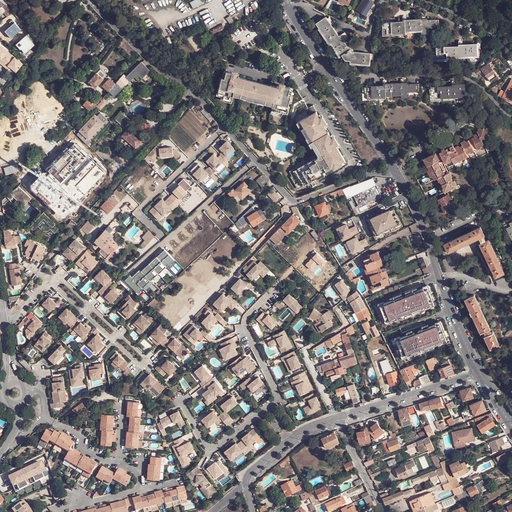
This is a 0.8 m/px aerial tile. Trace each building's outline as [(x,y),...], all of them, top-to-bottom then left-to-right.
[(368,0),(364,0),(358,9),(369,17),(372,13),(371,12),(372,10),(370,9),(371,7),(372,8),(375,3),(370,0),(370,1),(368,0)] [(9,6),(6,3),(5,4),(4,5),(0,9),(0,16),(6,10),(9,6)] [(9,6),(6,10),(14,19),(17,16),(9,6)] [(317,23),(330,44),(332,43),(341,57),(343,55),(346,60),(351,61),(351,63),(370,65),(371,53),(354,51),(354,52),(352,52),(345,41),(349,39),(345,32),(339,36),(326,17),(317,23)] [(386,34),(406,34),(406,32),(412,32),(411,30),(421,30),(421,33),(428,33),(427,27),(439,27),(439,20),(421,20),(421,19),(406,20),(406,22),(382,23),(382,28),(386,28),(386,34)] [(212,24),(208,27),(213,35),(224,28),(222,24),(215,28),(212,24)] [(122,40),(119,44),(130,55),(135,51),(124,39),(122,40)] [(13,53),(1,44),(0,45),(0,57),(2,59),(0,62),(4,65),(13,53)] [(436,59),(461,58),(462,56),(477,55),(477,44),(462,44),(462,46),(436,47),(436,59)] [(24,63),(13,53),(4,65),(7,67),(9,65),(13,68),(17,71),(24,63)] [(150,69),(152,66),(146,60),(144,62),(143,62),(131,73),(135,77),(136,76),(140,81),(143,78),(151,70),(150,69)] [(488,63),(481,68),(490,81),(498,76),(494,70),(493,70),(488,63)] [(101,69),(97,73),(104,79),(107,75),(101,69)] [(232,95),(233,92),(273,102),(272,105),(271,107),(274,107),(274,110),(282,113),(287,114),(289,106),(287,106),(290,95),(287,95),(289,87),(283,86),(282,88),(277,86),(269,84),(269,85),(245,79),(245,78),(237,76),(231,74),(231,72),(226,71),(224,78),(221,78),(218,88),(217,88),(215,95),(220,97),(228,99),(229,96),(232,96),(232,95)] [(104,79),(97,73),(95,75),(92,79),(89,82),(96,88),(104,79)] [(131,81),(135,77),(131,73),(127,77),(124,74),(121,78),(119,80),(116,83),(123,89),(124,87),(126,90),(133,84),(131,81)] [(502,96),(511,100),(511,99),(511,77),(504,92),(500,91),(498,97),(501,98),(502,96)] [(109,91),(116,84),(113,82),(109,78),(103,85),(109,91)] [(115,96),(123,89),(116,83),(116,84),(109,91),(114,96),(115,96)] [(419,91),(419,84),(401,85),(401,83),(393,84),(392,84),(386,84),(386,86),(362,87),(362,93),(366,93),(367,99),(386,97),(386,96),(392,96),(391,95),(401,95),(401,98),(407,98),(407,91),(419,91)] [(430,98),(455,98),(455,96),(465,95),(464,84),(455,84),(455,86),(429,87),(430,98)] [(273,102),(233,92),(232,95),(272,105),(273,102)] [(108,102),(103,97),(95,104),(97,106),(96,106),(99,108),(101,110),(108,102)] [(84,105),(91,111),(96,106),(97,106),(95,104),(90,99),(84,105)] [(274,107),(271,107),(270,113),(281,116),(282,113),(274,110),(274,107)] [(122,111),(115,118),(127,129),(134,122),(122,111)] [(84,141),(88,145),(93,141),(90,138),(110,116),(107,114),(105,116),(101,112),(97,116),(83,131),(82,130),(78,134),(84,141)] [(318,116),(315,112),(298,121),(302,128),(304,127),(312,141),(312,140),(321,154),(318,156),(317,156),(318,157),(315,159),(314,158),(297,169),(295,167),(288,171),(291,176),(290,177),(295,187),(304,182),(305,184),(316,178),(316,176),(323,172),(320,168),(324,166),(325,168),(330,164),(332,166),(344,159),(336,146),(330,137),(324,126),(318,116)] [(320,115),(318,116),(324,126),(326,125),(320,115)] [(136,135),(129,129),(123,135),(136,147),(142,141),(141,140),(144,137),(152,129),(146,123),(138,131),(139,132),(136,135)] [(302,128),(301,129),(309,143),(310,142),(312,141),(304,127),(302,128)] [(487,140),(491,138),(485,127),(482,128),(481,127),(479,128),(479,130),(478,131),(479,134),(478,135),(477,133),(475,134),(475,136),(473,138),(479,149),(482,147),(482,146),(485,144),(483,141),(486,139),(487,140)] [(333,135),(330,137),(336,146),(339,145),(333,135)] [(447,173),(451,171),(495,149),(491,138),(487,140),(486,139),(483,141),(485,144),(482,146),(482,147),(479,149),(473,138),(470,139),(475,151),(472,153),(471,152),(468,154),(469,156),(455,163),(453,160),(447,163),(440,152),(438,153),(441,159),(440,160),(442,164),(440,165),(443,170),(444,169),(447,173)] [(475,151),(470,139),(466,140),(466,139),(462,141),(463,144),(461,145),(459,144),(456,146),(453,142),(452,141),(450,142),(449,143),(450,144),(448,148),(447,148),(446,149),(445,147),(443,149),(443,150),(440,152),(447,163),(453,160),(455,163),(469,156),(468,154),(471,152),(472,153),(475,151)] [(312,141),(310,142),(318,156),(321,154),(312,140),(312,141)] [(224,152),(221,155),(222,155),(228,162),(231,159),(228,156),(235,149),(228,142),(221,149),(224,152)] [(156,147),(147,156),(151,159),(155,155),(157,156),(161,155),(162,157),(175,155),(178,159),(182,156),(176,150),(174,150),(173,147),(160,149),(157,146),(156,147)] [(443,189),(445,192),(458,185),(456,180),(454,180),(452,176),(453,176),(451,171),(447,173),(444,169),(443,170),(440,165),(442,164),(440,160),(441,159),(438,153),(437,152),(424,159),(429,169),(428,170),(431,177),(433,176),(435,180),(438,178),(440,182),(441,181),(444,188),(443,189)] [(219,158),(215,154),(208,161),(212,166),(209,169),(214,174),(218,171),(216,170),(223,163),(228,168),(231,165),(228,162),(222,155),(219,158)] [(346,162),(344,159),(332,166),(334,169),(346,162)] [(206,171),(199,164),(191,171),(205,185),(213,178),(206,171)] [(209,169),(209,168),(206,171),(213,178),(216,181),(219,178),(214,174),(209,169)] [(62,191),(72,180),(60,170),(51,181),(62,191)] [(257,181),(262,187),(268,182),(269,180),(264,175),(257,181)] [(177,202),(179,205),(183,201),(182,199),(188,193),(187,191),(192,187),(185,179),(179,184),(180,185),(174,192),(175,193),(171,196),(177,202)] [(248,186),(245,182),(236,191),(234,190),(229,195),(233,199),(234,198),(239,203),(251,192),(247,187),(248,186)] [(354,195),(377,185),(376,184),(362,190),(354,193),(353,194),(354,195)] [(377,185),(354,195),(359,208),(376,200),(382,197),(377,185)] [(3,201),(4,207),(5,206),(9,210),(16,203),(16,202),(18,200),(24,206),(31,199),(19,186),(7,197),(3,201)] [(273,188),(268,193),(275,201),(280,196),(273,188)] [(113,194),(111,196),(118,203),(120,201),(113,194)] [(442,207),(445,214),(457,207),(456,205),(457,204),(456,202),(454,202),(453,199),(454,198),(453,196),(451,196),(450,194),(438,200),(440,203),(441,203),(442,206),(442,207)] [(111,196),(104,204),(111,210),(118,203),(111,196)] [(177,202),(171,196),(166,202),(163,199),(150,211),(159,220),(172,208),(171,207),(177,202)] [(179,205),(177,202),(171,207),(172,208),(174,210),(179,205)] [(330,213),(325,203),(316,206),(320,217),(330,213)] [(104,204),(102,206),(109,212),(111,210),(104,204)] [(252,207),(238,220),(243,226),(251,221),(254,226),(263,220),(261,217),(264,215),(261,209),(256,212),(252,207)] [(286,209),(291,218),(294,214),(294,213),(292,208),(286,209)] [(62,227),(45,212),(43,214),(31,227),(35,230),(39,226),(45,232),(50,231),(52,230),(56,234),(62,227)] [(375,233),(378,239),(383,236),(382,235),(385,233),(386,235),(390,233),(389,231),(392,230),(398,227),(398,228),(402,226),(395,212),(385,217),(385,216),(373,222),(378,231),(375,233)] [(283,226),(288,232),(289,233),(301,222),(299,220),(296,216),(294,214),(291,218),(283,226)] [(511,217),(503,221),(505,225),(504,225),(508,234),(509,233),(511,238),(511,217)] [(95,227),(88,221),(81,229),(85,232),(88,235),(95,227)] [(358,233),(356,227),(349,230),(346,225),(337,230),(343,241),(358,233)] [(273,236),(279,241),(288,232),(283,226),(273,236)] [(444,243),(448,252),(479,238),(484,235),(485,235),(480,226),(444,243)] [(96,241),(103,248),(112,239),(114,237),(107,230),(106,230),(96,241)] [(147,231),(136,242),(143,248),(153,237),(147,231)] [(17,244),(16,235),(6,237),(8,245),(17,244)] [(121,236),(115,242),(118,245),(124,239),(121,236)] [(359,242),(357,238),(348,242),(353,254),(362,249),(362,248),(369,245),(365,239),(359,242)] [(45,248),(32,241),(28,239),(25,245),(29,246),(27,250),(26,252),(27,253),(34,256),(33,257),(39,259),(40,257),(45,248)] [(84,246),(76,239),(65,252),(71,256),(73,254),(76,257),(83,249),(82,248),(84,246)] [(113,252),(118,245),(115,242),(112,239),(103,248),(103,249),(109,255),(113,252)] [(496,277),(505,273),(489,239),(486,240),(481,242),(480,243),(496,277)] [(106,258),(109,255),(103,249),(100,252),(106,258)] [(90,254),(87,251),(76,263),(83,269),(87,265),(92,270),(98,263),(95,259),(95,258),(91,254),(90,254)] [(366,274),(373,290),(390,284),(388,277),(389,277),(386,269),(383,271),(381,266),(384,264),(382,257),(380,258),(378,251),(360,258),(366,272),(366,274)] [(71,256),(65,252),(64,253),(72,261),(76,257),(73,254),(71,256)] [(116,254),(113,252),(109,255),(106,258),(109,260),(111,257),(112,258),(116,254)] [(148,263),(150,264),(158,257),(156,256),(148,263)] [(158,257),(150,264),(159,274),(167,267),(158,257)] [(271,271),(261,261),(258,264),(255,262),(245,272),(254,280),(260,274),(264,270),(268,275),(271,271)] [(18,269),(17,263),(10,264),(14,286),(24,284),(21,268),(18,269)] [(140,270),(142,271),(150,264),(148,263),(140,270)] [(150,264),(142,271),(151,282),(159,274),(150,264)] [(396,266),(386,269),(389,277),(399,273),(396,266)] [(106,290),(113,283),(110,280),(112,278),(103,270),(96,277),(105,285),(101,289),(99,292),(102,295),(106,290)] [(132,277),(134,278),(142,271),(140,270),(132,277)] [(142,271),(134,278),(143,289),(151,282),(142,271)] [(345,274),(354,285),(357,277),(366,274),(366,272),(364,273),(357,276),(353,277),(348,272),(345,274)] [(255,286),(245,277),(242,280),(241,279),(232,288),(239,294),(247,285),(252,290),(255,286)] [(179,283),(176,279),(168,286),(172,290),(179,283)] [(344,300),(348,298),(353,294),(342,280),(336,285),(343,295),(341,297),(344,300)] [(341,297),(343,295),(336,285),(333,286),(341,297)] [(423,287),(424,288),(425,290),(429,289),(431,294),(432,293),(429,285),(423,287)] [(431,294),(429,289),(425,290),(424,288),(418,290),(407,295),(406,295),(407,296),(403,297),(403,296),(391,301),(385,303),(384,303),(385,304),(381,306),(382,310),(385,317),(387,321),(391,320),(391,321),(392,321),(398,319),(425,309),(427,308),(431,306),(430,304),(434,303),(431,294)] [(113,289),(109,293),(106,290),(102,295),(105,298),(106,297),(109,300),(112,303),(119,295),(113,289)] [(348,298),(357,313),(366,307),(362,299),(356,292),(353,294),(348,298)] [(170,302),(172,298),(161,293),(157,296),(170,302)] [(239,303),(230,294),(227,297),(224,293),(214,303),(222,310),(228,305),(231,301),(236,306),(239,303)] [(289,294),(284,299),(288,303),(297,313),(303,307),(289,294)] [(475,320),(484,316),(474,295),(465,299),(475,320)] [(58,306),(63,301),(60,299),(56,303),(49,296),(43,303),(52,311),(57,305),(58,306)] [(137,304),(131,298),(121,310),(130,318),(137,311),(134,308),(137,304)] [(150,309),(158,302),(156,298),(147,306),(150,309)] [(236,306),(231,301),(228,305),(230,308),(233,310),(236,306)] [(286,305),(282,301),(277,306),(281,310),(286,305)] [(366,307),(357,313),(360,321),(366,318),(370,316),(366,307)] [(77,320),(78,320),(74,316),(75,315),(67,308),(59,316),(62,319),(63,318),(68,322),(67,323),(71,327),(77,320)] [(333,318),(329,311),(322,314),(313,309),(309,317),(315,320),(317,319),(318,322),(322,329),(326,327),(326,326),(324,323),(328,321),(333,318)] [(425,311),(425,309),(398,319),(399,321),(425,311)] [(130,318),(121,310),(119,311),(128,320),(130,318)] [(228,323),(218,314),(216,316),(209,310),(205,314),(208,316),(203,322),(209,329),(218,319),(225,326),(228,323)] [(155,321),(147,313),(143,317),(142,315),(135,322),(140,327),(139,329),(138,330),(142,334),(155,321)] [(284,323),(274,314),(271,317),(269,315),(267,317),(263,313),(257,320),(261,324),(264,321),(267,324),(272,329),(278,324),(281,326),(284,323)] [(41,325),(43,322),(36,315),(32,320),(30,318),(25,323),(29,327),(31,328),(27,333),(27,337),(30,339),(36,332),(35,332),(41,325)] [(475,320),(481,333),(483,332),(491,349),(500,345),(494,331),(492,332),(484,316),(475,320)] [(83,338),(90,331),(86,327),(81,322),(80,323),(77,320),(71,327),(68,331),(71,334),(73,332),(74,330),(83,338)] [(368,322),(367,320),(362,323),(365,329),(369,328),(372,327),(372,326),(374,325),(374,326),(375,325),(373,321),(370,322),(370,321),(368,322)] [(441,324),(444,332),(445,331),(441,321),(436,323),(436,324),(437,324),(437,325),(441,324)] [(401,339),(397,341),(399,345),(403,354),(403,356),(407,354),(408,357),(409,357),(415,354),(434,346),(440,343),(444,342),(443,340),(447,339),(444,332),(441,324),(437,325),(437,324),(436,324),(429,327),(423,329),(419,331),(419,332),(415,334),(415,333),(413,333),(408,335),(401,338),(401,339)] [(213,338),(204,329),(201,333),(194,325),(184,335),(194,344),(203,334),(206,337),(211,341),(213,338)] [(355,332),(352,325),(347,328),(348,332),(349,335),(355,332)] [(374,337),(380,335),(375,325),(374,326),(372,327),(369,328),(371,333),(374,337)] [(163,346),(168,340),(166,338),(167,337),(164,334),(167,332),(161,326),(152,335),(155,338),(153,340),(159,345),(161,344),(163,346)] [(74,330),(73,332),(82,340),(83,338),(74,330)] [(293,348),(285,330),(279,333),(280,337),(275,339),(272,341),(273,344),(279,342),(283,352),(293,348)] [(329,346),(334,344),(341,340),(338,333),(325,341),(328,347),(329,346)] [(45,350),(52,341),(43,334),(36,343),(45,350)] [(101,337),(98,334),(89,343),(97,352),(104,344),(101,341),(99,339),(100,338),(101,337)] [(176,338),(175,339),(172,337),(168,340),(163,346),(166,349),(168,348),(169,346),(174,350),(175,349),(181,355),(183,352),(186,355),(190,352),(176,338)] [(236,346),(232,338),(221,344),(223,347),(220,349),(225,360),(237,354),(234,347),(236,346)] [(273,344),(272,341),(268,342),(271,348),(278,344),(282,353),(283,352),(279,342),(273,344)] [(328,347),(325,341),(315,347),(317,350),(324,346),(325,348),(328,347)] [(346,347),(349,354),(354,353),(352,347),(351,342),(345,344),(346,347)] [(63,354),(67,350),(62,345),(55,352),(51,357),(50,358),(56,364),(64,355),(63,354)] [(434,346),(415,354),(416,356),(435,348),(434,346)] [(175,349),(174,350),(175,352),(183,359),(186,355),(183,352),(181,355),(175,349)] [(294,351),(281,357),(283,361),(284,361),(288,359),(293,370),(301,366),(294,351)] [(127,366),(129,364),(116,352),(110,358),(114,361),(112,364),(116,368),(118,365),(123,370),(127,366)] [(341,362),(341,364),(344,363),(349,361),(353,360),(353,362),(354,364),(357,363),(354,353),(349,354),(340,358),(341,362)] [(243,360),(240,357),(230,365),(239,375),(243,372),(246,369),(249,373),(256,367),(249,358),(249,359),(247,356),(243,360)] [(177,366),(168,357),(162,363),(161,362),(157,366),(163,372),(167,368),(171,372),(177,366)] [(288,359),(284,361),(289,371),(293,370),(288,359)] [(317,366),(320,372),(337,367),(337,368),(342,366),(341,364),(341,362),(336,363),(335,360),(317,366)] [(455,373),(449,360),(446,361),(446,362),(444,363),(445,367),(440,369),(443,377),(449,375),(449,376),(455,373)] [(84,382),(82,363),(76,365),(76,368),(70,369),(72,384),(84,382)] [(105,373),(104,363),(100,364),(101,366),(96,367),(90,367),(92,381),(98,380),(97,377),(102,377),(101,374),(105,373)] [(224,392),(203,365),(195,371),(203,381),(200,383),(203,386),(207,391),(202,394),(207,400),(209,399),(211,402),(217,398),(216,395),(219,393),(220,395),(224,392)] [(337,368),(336,368),(336,369),(338,374),(341,373),(341,375),(344,374),(343,369),(342,366),(337,368)] [(400,370),(402,373),(406,382),(415,378),(409,366),(400,370)] [(153,376),(146,369),(137,379),(144,385),(145,384),(147,383),(155,390),(161,383),(154,378),(153,379),(152,377),(153,376)] [(338,374),(336,369),(327,372),(327,375),(328,377),(332,376),(338,374)] [(305,371),(293,377),(295,380),(292,382),(294,386),(296,385),(301,395),(313,389),(305,371)] [(400,382),(397,371),(387,374),(391,385),(400,382)] [(422,382),(423,385),(431,382),(427,374),(424,375),(419,377),(420,380),(422,382)] [(54,400),(66,396),(64,377),(53,378),(54,382),(53,382),(54,390),(53,391),(54,396),(54,399),(54,400)] [(253,381),(250,377),(240,385),(243,389),(248,385),(253,391),(264,383),(259,377),(253,381)] [(155,390),(147,383),(145,384),(153,391),(155,390)] [(352,398),(358,396),(354,384),(348,385),(352,398)] [(347,392),(344,393),(346,400),(352,398),(348,385),(345,386),(347,392)] [(347,392),(345,386),(336,390),(338,395),(344,393),(347,392)] [(465,401),(475,398),(471,388),(461,392),(465,401)] [(226,411),(223,413),(231,423),(234,421),(229,415),(227,412),(231,409),(238,403),(233,396),(221,405),(226,411)] [(323,408),(317,396),(309,400),(311,404),(312,406),(311,407),(310,405),(304,408),(308,415),(323,408)] [(488,411),(484,400),(472,405),(474,411),(476,416),(488,411)] [(139,447),(141,417),(138,417),(140,402),(129,401),(128,405),(125,405),(125,411),(128,412),(127,419),(130,419),(130,427),(127,427),(127,431),(128,431),(127,446),(139,447)] [(442,401),(431,405),(432,408),(432,409),(433,409),(444,406),(442,401)] [(448,404),(448,405),(450,410),(453,408),(457,408),(458,407),(455,401),(448,404)] [(87,407),(83,402),(77,407),(80,411),(81,412),(87,407)] [(421,411),(432,408),(431,405),(431,403),(422,405),(419,406),(421,411)] [(214,410),(202,419),(208,427),(216,421),(218,424),(222,421),(214,410)] [(161,422),(158,424),(163,436),(167,434),(164,427),(162,424),(169,420),(170,423),(174,421),(175,423),(177,421),(181,429),(186,426),(179,411),(160,420),(161,422)] [(412,419),(409,411),(401,413),(403,422),(412,419)] [(113,434),(115,414),(102,413),(101,429),(103,429),(102,444),(112,445),(113,441),(115,441),(116,434),(113,434)] [(231,423),(223,413),(220,416),(227,426),(231,423)] [(499,423),(493,413),(490,414),(497,425),(499,423)] [(490,414),(479,418),(481,421),(482,422),(479,425),(483,432),(497,425),(490,414)] [(414,424),(412,419),(403,422),(405,427),(414,424)] [(371,425),(368,427),(371,434),(372,433),(375,438),(378,436),(378,435),(384,431),(379,423),(373,427),(371,425)] [(426,427),(430,437),(436,435),(431,426),(426,427)] [(371,434),(368,427),(365,428),(365,430),(358,432),(360,441),(367,439),(368,441),(371,440),(370,434),(371,434)] [(475,437),(473,427),(459,430),(460,433),(454,435),(456,445),(463,443),(462,440),(475,437)] [(244,439),(241,442),(248,452),(252,449),(249,446),(252,443),(260,437),(254,429),(242,438),(244,439)] [(91,475),(97,464),(84,456),(83,458),(79,456),(81,453),(75,450),(73,453),(70,450),(74,443),(71,441),(72,438),(69,436),(69,437),(62,434),(63,432),(59,431),(58,434),(51,430),(50,433),(46,431),(41,440),(47,443),(49,441),(69,452),(65,460),(91,475)] [(340,442),(335,432),(329,434),(327,436),(328,438),(324,440),(328,448),(340,442)] [(173,446),(181,463),(188,460),(185,454),(194,450),(190,441),(185,443),(182,437),(174,441),(176,444),(173,446)] [(393,439),(388,441),(392,451),(402,447),(398,437),(393,439)] [(430,438),(425,440),(426,443),(429,452),(436,450),(430,438)] [(500,446),(506,444),(503,438),(490,442),(494,452),(501,449),(500,446)] [(392,451),(388,441),(384,442),(383,442),(387,453),(392,451)] [(248,452),(241,442),(237,444),(236,443),(225,451),(232,460),(243,451),(245,454),(248,452)] [(497,457),(499,461),(508,457),(509,457),(508,456),(506,453),(497,457)] [(439,457),(438,455),(434,457),(439,468),(443,466),(442,462),(439,457)] [(161,480),(162,457),(149,456),(148,459),(152,459),(151,463),(149,463),(148,479),(161,480)] [(290,461),(287,458),(280,464),(282,467),(290,461)] [(396,464),(393,459),(386,462),(388,467),(396,464)] [(216,462),(205,470),(213,480),(216,478),(223,472),(226,476),(229,473),(219,460),(216,463),(216,462)] [(345,464),(348,471),(357,467),(353,460),(345,464)] [(41,461),(8,476),(13,487),(16,492),(48,477),(45,472),(41,461)] [(446,462),(442,464),(443,466),(444,467),(450,480),(452,485),(456,484),(446,462)] [(456,476),(467,472),(466,472),(462,463),(462,462),(461,463),(457,464),(453,467),(452,467),(456,476)] [(409,464),(396,469),(400,479),(413,474),(409,464)] [(126,487),(131,478),(128,476),(129,473),(126,471),(126,472),(119,469),(117,472),(114,470),(113,473),(102,467),(96,478),(103,482),(104,481),(110,484),(113,479),(126,487)] [(200,472),(196,467),(189,473),(193,478),(190,481),(193,485),(197,482),(201,483),(203,486),(204,485),(208,490),(204,493),(208,498),(217,492),(202,473),(200,472)] [(443,467),(414,480),(416,483),(431,477),(433,481),(441,478),(442,481),(448,479),(443,467)] [(372,479),(381,475),(379,471),(370,476),(372,479)] [(223,472),(216,478),(218,481),(226,476),(223,472)] [(292,482),(282,487),(287,497),(298,492),(292,482)] [(485,491),(483,487),(481,484),(481,483),(468,488),(469,489),(471,494),(473,496),(485,491)] [(166,505),(188,499),(184,487),(177,489),(177,491),(173,492),(173,489),(166,491),(167,493),(163,494),(162,492),(155,493),(154,492),(151,493),(151,494),(144,496),(143,495),(140,496),(140,497),(133,499),(136,511),(165,504),(166,505)] [(320,500),(330,495),(329,493),(326,488),(323,490),(319,492),(317,493),(320,500)] [(464,491),(463,492),(463,493),(465,497),(467,499),(473,496),(471,494),(469,489),(468,488),(466,489),(466,490),(464,491)] [(413,495),(411,489),(404,492),(403,490),(390,495),(384,498),(387,505),(413,495)] [(42,502),(37,492),(29,495),(34,505),(42,502)] [(410,501),(414,511),(415,511),(418,511),(437,503),(432,492),(410,501)] [(343,506),(339,499),(329,504),(332,511),(343,506)] [(128,511),(125,501),(107,506),(106,505),(100,507),(100,508),(96,509),(96,508),(92,509),(91,507),(88,508),(89,511),(84,511),(77,511),(73,511),(128,511)] [(368,504),(370,510),(376,507),(373,501),(368,504)] [(439,508),(437,503),(418,511),(435,511),(435,510),(439,508)]
